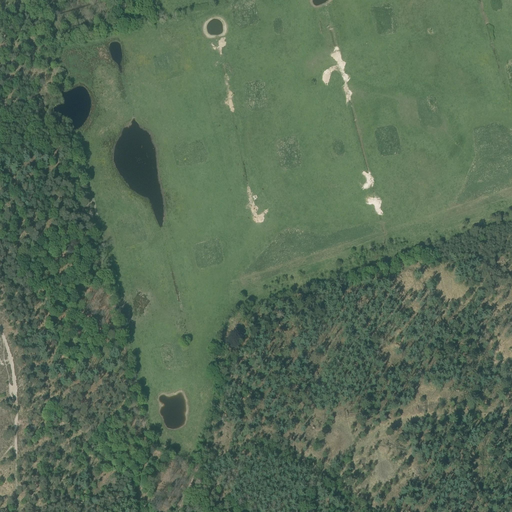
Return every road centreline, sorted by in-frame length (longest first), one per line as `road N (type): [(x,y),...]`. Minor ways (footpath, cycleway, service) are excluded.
road 1 (track): [(511,409),(398,423),(375,433),(333,483)]
road 2 (track): [(333,483),(248,444),(196,468),(176,511)]
